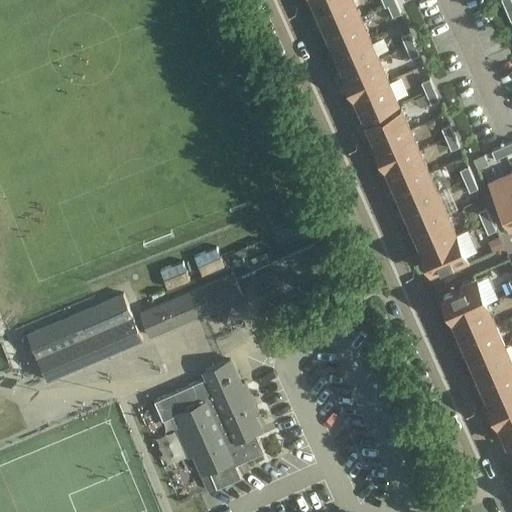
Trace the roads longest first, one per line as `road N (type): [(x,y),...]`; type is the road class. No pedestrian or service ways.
road 1 (tertiary): [(501,511),(272,0)]
road 2 (unknown): [(391,511),(399,486),(346,342),(326,324),(301,331)]
road 3 (unknown): [(290,345),(293,381),(354,511)]
